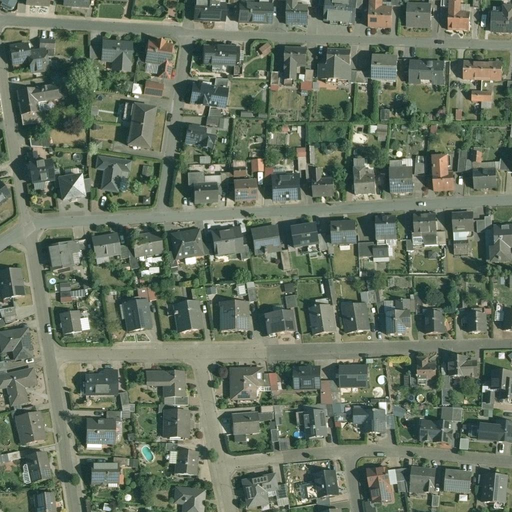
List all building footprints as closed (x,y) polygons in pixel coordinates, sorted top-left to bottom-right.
[(15,12),(20,1),(17,0),(4,0),(2,6),(15,12)] [(204,0),(204,3),(195,3),(194,21),(203,22),(225,23),(226,4),(214,4),(213,0),(204,0)] [(271,0),(259,0),(259,7),(241,6),(239,6),(239,23),(271,24),(271,0)] [(288,0),(288,2),(288,7),(287,25),(308,26),(308,8),(298,7),(297,0),(288,0)] [(320,0),(311,0),(311,8),(319,9),(320,0)] [(337,0),(329,0),(329,9),(328,26),(348,27),(349,9),(343,9),(338,9),(337,0)] [(381,0),(371,0),(371,10),(381,11),(381,0)] [(462,1),(452,1),(451,13),(461,14),(462,1)] [(431,6),(407,5),(407,27),(430,28),(430,17),(431,17),(431,6)] [(511,7),(504,8),(504,16),(493,16),(492,32),(511,33),(511,7)] [(371,10),(370,10),(370,28),(391,29),(391,11),(381,11),(371,10)] [(451,13),(450,13),(449,31),(469,32),(470,15),(461,14),(451,13)] [(54,41),(40,41),(40,50),(54,51),(54,41)] [(119,43),(103,42),(103,48),(102,60),(102,62),(119,63),(119,72),(129,72),(131,46),(119,45),(119,43)] [(164,43),(157,42),(156,44),(149,43),(146,46),(145,53),(149,58),(148,64),(161,66),(159,78),(169,79),(170,66),(168,66),(170,55),(172,53),(173,50),(171,47),(163,46),(164,43)] [(262,48),(265,56),(275,52),(271,43),(262,48)] [(45,52),(29,54),(27,45),(10,47),(13,66),(14,65),(14,64),(29,62),(29,63),(30,63),(31,73),(48,71),(45,52)] [(103,48),(90,47),(90,59),(102,60),(103,48)] [(243,52),(227,51),(228,49),(219,49),(219,48),(213,48),(213,49),(204,48),(204,51),(202,51),(202,59),(204,59),(204,66),(234,67),(235,63),(243,64),(243,52)] [(307,50),(286,49),(285,67),(295,68),(306,68),(307,50)] [(347,51),(328,50),(328,66),(321,66),(320,78),(327,78),(327,84),(338,85),(339,79),(349,79),(350,79),(351,71),(351,51),(347,51)] [(398,60),(373,59),(373,71),(368,71),(368,72),(368,73),(368,79),(397,80),(398,60)] [(414,61),(405,61),(404,72),(410,73),(411,63),(414,63),(414,61)] [(243,64),(235,63),(234,67),(234,76),(242,76),(243,64)] [(414,63),(411,63),(410,73),(410,84),(444,85),(444,64),(414,63)] [(503,64),(465,63),(464,80),(502,81),(503,64)] [(295,68),(286,67),(286,77),(295,77),(295,68)] [(314,72),(306,71),(305,83),(313,84),(314,72)] [(357,72),(351,71),(350,79),(349,79),(349,83),(356,84),(357,72)] [(368,72),(357,72),(356,84),(368,84),(368,79),(368,73),(368,72)] [(280,74),(272,73),(271,86),(279,87),(280,74)] [(295,77),(286,77),(285,87),(294,87),(295,77)] [(134,93),(136,83),(127,81),(125,92),(134,93)] [(163,86),(146,84),(144,96),(162,98),(163,86)] [(214,90),(194,86),(191,103),(212,107),(214,90)] [(57,87),(36,90),(38,102),(59,99),(57,87)] [(36,89),(18,92),(23,126),(47,122),(45,111),(39,112),(38,102),(36,90),(36,89)] [(482,93),(473,93),(472,102),(482,102),(482,93)] [(493,93),(482,93),(482,102),(492,103),(493,93)] [(156,109),(125,105),(123,120),(132,122),(128,147),(150,150),(156,109)] [(391,119),(392,110),(383,110),(383,119),(391,119)] [(206,130),(188,128),(185,143),(194,145),(204,147),(206,130)] [(379,141),(389,141),(389,133),(380,133),(379,141)] [(53,137),(33,139),(33,148),(53,147),(53,137)] [(310,171),(309,148),(300,149),(301,171),(310,171)] [(468,153),(460,152),(459,160),(467,161),(468,153)] [(36,153),(28,154),(30,165),(38,164),(36,153)] [(448,173),(447,157),(433,158),(434,174),(435,192),(454,191),(453,173),(448,173)] [(131,163),(98,158),(96,170),(97,170),(97,167),(105,168),(103,183),(106,184),(105,191),(117,193),(118,191),(126,193),(129,173),(131,163)] [(267,172),(266,160),(253,161),(254,173),(267,172)] [(459,160),(458,173),(466,174),(467,161),(459,160)] [(30,165),(29,166),(32,184),(44,183),(45,183),(54,182),(51,162),(38,164),(30,165)] [(366,169),(356,169),(356,178),(366,178),(366,169)] [(62,199),(86,196),(82,171),(58,175),(62,199)] [(497,171),(474,172),(475,190),(498,189),(497,171)] [(217,185),(205,186),(205,174),(188,174),(189,187),(195,187),(195,204),(218,203),(217,185)] [(229,174),(220,174),(220,187),(228,187),(229,174)] [(300,176),(273,178),(273,183),(272,183),(272,200),(301,199),(300,176)] [(412,176),(391,177),(392,194),(413,193),(412,176)] [(356,178),(355,178),(356,196),(376,195),(375,177),(366,178),(356,178)] [(334,179),(313,180),(313,198),(335,196),(334,179)] [(0,203),(10,196),(0,182),(0,203)] [(256,183),(234,184),(235,201),(257,200),(256,183)] [(473,214),(453,215),(454,232),(474,231),(473,214)] [(436,216),(414,217),(415,222),(411,222),(412,235),(413,235),(413,241),(414,241),(413,235),(421,234),(425,247),(438,246),(437,233),(436,216)] [(396,218),(377,219),(377,241),(387,241),(387,246),(388,245),(388,247),(395,246),(397,245),(396,240),(397,240),(396,218)] [(485,221),(477,221),(478,233),(486,233),(486,230),(485,221)] [(356,224),(332,225),(332,236),(333,245),(357,244),(356,224)] [(307,228),(293,230),(293,229),(293,230),(295,242),(296,248),(319,245),(316,226),(307,227),(307,228)] [(511,227),(495,228),(496,248),(492,248),(493,262),(510,261),(507,261),(506,247),(511,246),(511,227)] [(278,228),(263,230),(263,231),(253,233),(253,232),(252,232),(255,255),(264,253),(265,255),(267,255),(266,250),(281,248),(278,228)] [(239,229),(223,232),(224,233),(213,234),(212,233),(215,256),(216,256),(215,253),(226,251),(227,254),(240,252),(243,252),(242,246),(239,229)] [(293,230),(286,231),(288,244),(295,242),(293,230)] [(190,233),(180,235),(172,236),(174,252),(175,259),(176,259),(184,257),(185,264),(187,265),(194,264),(195,262),(194,256),(203,255),(201,243),(199,231),(190,233)] [(446,232),(437,233),(438,246),(447,245),(446,232)] [(159,233),(132,238),(133,249),(135,258),(137,258),(162,254),(159,233)] [(117,236),(92,240),(95,259),(120,255),(119,247),(117,236)] [(387,241),(377,241),(378,246),(374,246),(375,257),(389,257),(388,250),(390,250),(390,249),(388,249),(388,247),(388,245),(387,246),(387,241)] [(76,242),(49,247),(53,271),(72,268),(70,254),(78,252),(76,242)] [(86,243),(79,244),(82,258),(89,257),(86,243)] [(368,244),(359,244),(360,258),(368,258),(368,244)] [(248,245),(242,246),(243,252),(240,252),(241,260),(250,259),(248,245)] [(458,245),(457,255),(473,255),(473,245),(458,245)] [(127,246),(119,247),(120,255),(121,260),(129,258),(128,250),(127,246)] [(133,249),(128,250),(129,258),(131,270),(139,269),(137,258),(135,258),(133,249)] [(289,251),(281,252),(283,265),(291,263),(289,251)] [(174,252),(168,253),(171,268),(178,267),(176,259),(175,259),(174,252)] [(19,270),(0,273),(0,287),(2,300),(24,296),(23,295),(22,295),(20,280),(21,279),(19,270)] [(333,281),(326,282),(330,306),(331,306),(332,307),(338,306),(333,281)] [(289,294),(298,292),(296,283),(287,286),(289,294)] [(154,288),(147,288),(150,302),(156,301),(154,288)] [(204,288),(191,290),(193,303),(196,302),(197,303),(206,301),(204,288)] [(255,289),(247,290),(249,303),(257,302),(255,289)] [(296,296),(286,298),(288,309),(298,308),(296,296)] [(402,301),(402,302),(398,302),(398,313),(387,314),(388,336),(406,335),(405,328),(411,327),(411,313),(410,313),(409,301),(403,301),(403,300),(402,301)] [(147,301),(124,305),(124,306),(127,305),(129,319),(126,319),(129,332),(151,329),(147,301)] [(193,303),(175,306),(176,313),(174,314),(174,316),(177,315),(180,333),(201,330),(197,303),(196,302),(193,303)] [(247,303),(221,303),(221,331),(247,331),(247,303)] [(365,305),(344,308),(348,334),(348,332),(356,331),(356,333),(366,332),(364,320),(367,320),(365,305)] [(330,306),(317,308),(317,307),(315,307),(315,308),(313,309),(315,326),(313,326),(315,335),(333,333),(331,318),(333,318),(332,307),(331,306),(330,306)] [(15,308),(0,309),(0,312),(2,318),(16,316),(15,308)] [(78,312),(60,315),(64,335),(81,332),(78,312)] [(265,316),(267,329),(268,336),(295,332),(292,312),(265,316)] [(265,314),(259,315),(261,330),(267,329),(265,316),(265,314)] [(445,334),(444,314),(427,315),(427,335),(445,334)] [(487,333),(486,315),(468,315),(469,333),(487,333)] [(27,330),(20,331),(20,332),(16,333),(15,331),(0,333),(0,337),(2,352),(14,350),(15,359),(31,357),(27,330)] [(467,363),(467,358),(450,358),(450,377),(471,377),(472,378),(474,378),(474,377),(477,377),(477,363),(467,363)] [(428,365),(428,359),(419,359),(419,365),(418,365),(419,381),(437,381),(436,365),(428,365)] [(368,367),(341,368),(341,388),(342,388),(342,385),(353,385),(353,388),(368,387),(368,367)] [(316,369),(294,369),(295,389),(304,389),(303,387),(320,387),(320,389),(321,389),(321,368),(320,368),(320,369),(316,369)] [(7,376),(6,376),(6,378),(13,405),(27,402),(23,387),(36,384),(32,370),(7,376)] [(261,370),(231,371),(232,399),(254,399),(254,398),(252,398),(252,383),(261,383),(261,388),(262,388),(261,375),(261,370)] [(117,395),(117,371),(104,371),(104,372),(108,372),(108,377),(86,377),(86,396),(87,396),(87,395),(100,395),(100,396),(101,396),(101,395),(117,395)] [(511,373),(494,372),(493,390),(501,391),(500,400),(511,400),(511,373)] [(183,373),(164,373),(164,374),(152,374),(152,385),(164,385),(164,398),(174,398),(184,398),(184,397),(183,373)] [(268,374),(261,375),(262,388),(270,388),(268,374)] [(276,374),(268,374),(270,388),(271,392),(279,391),(276,374)] [(333,405),(329,382),(323,382),(324,405),(318,405),(333,405)] [(127,393),(120,394),(122,407),(129,405),(127,393)] [(184,397),(184,398),(174,398),(174,406),(187,406),(188,397),(184,397)] [(393,403),(386,404),(386,416),(395,416),(393,403)] [(173,406),(158,405),(158,413),(165,414),(165,413),(172,413),(173,406)] [(35,406),(21,409),(22,414),(17,415),(17,417),(37,413),(35,406)] [(406,418),(408,410),(397,407),(395,415),(406,418)] [(463,409),(453,409),(452,422),(462,422),(463,409)] [(490,418),(491,411),(482,410),(482,417),(490,418)] [(17,417),(16,418),(19,417),(22,431),(19,432),(22,445),(45,440),(39,412),(37,413),(17,417)] [(121,412),(107,412),(107,422),(115,422),(115,423),(121,423),(121,412)] [(325,412),(305,414),(308,414),(309,425),(306,425),(308,439),(327,437),(325,412)] [(384,418),(384,412),(354,412),(355,423),(365,423),(365,434),(384,434),(384,427),(384,418)] [(172,413),(165,413),(165,414),(164,423),(168,423),(167,437),(164,437),(164,438),(187,438),(188,413),(172,413)] [(257,414),(232,416),(233,435),(259,433),(257,414)] [(107,422),(87,422),(87,443),(115,444),(115,423),(115,422),(107,422)] [(454,425),(436,423),(435,423),(422,422),(421,441),(434,443),(452,445),(454,425)] [(511,423),(498,422),(497,432),(496,442),(496,443),(511,444),(511,423)] [(277,430),(271,431),(273,443),(273,442),(279,441),(279,442),(277,430)] [(497,432),(487,431),(487,441),(496,442),(497,432)] [(293,451),(292,439),(282,440),(283,451),(293,451)] [(21,452),(0,457),(0,465),(23,458),(21,452)] [(198,453),(177,452),(175,475),(196,476),(198,453)] [(45,453),(26,457),(31,483),(50,479),(45,453)] [(113,465),(92,465),(92,485),(108,485),(108,482),(117,482),(117,485),(118,484),(118,466),(118,465),(113,465)] [(387,468),(368,471),(371,489),(374,503),(385,501),(383,486),(388,485),(389,487),(390,487),(389,486),(390,486),(387,468)] [(403,469),(395,471),(397,483),(405,481),(403,469)] [(412,469),(403,469),(405,481),(411,481),(412,469)] [(429,471),(412,469),(411,481),(410,493),(411,493),(411,492),(423,493),(425,493),(434,494),(436,475),(429,474),(429,471)] [(471,475),(446,472),(445,492),(469,494),(471,475)] [(335,473),(316,476),(319,499),(338,496),(337,487),(336,487),(334,473),(335,473)] [(274,476),(244,482),(249,507),(267,503),(264,489),(275,487),(276,487),(276,486),(274,476)] [(506,477),(486,476),(485,487),(484,503),(497,504),(497,502),(504,503),(503,504),(505,505),(506,493),(504,492),(506,477)] [(286,485),(276,486),(276,487),(275,487),(278,500),(288,498),(286,485)] [(300,487),(303,500),(311,499),(307,485),(300,487)] [(204,492),(176,489),(175,503),(184,504),(183,511),(202,511),(203,509),(202,509),(203,499),(204,499),(204,492)] [(54,511),(53,494),(35,496),(35,497),(38,497),(39,505),(36,505),(36,511),(54,511)]
